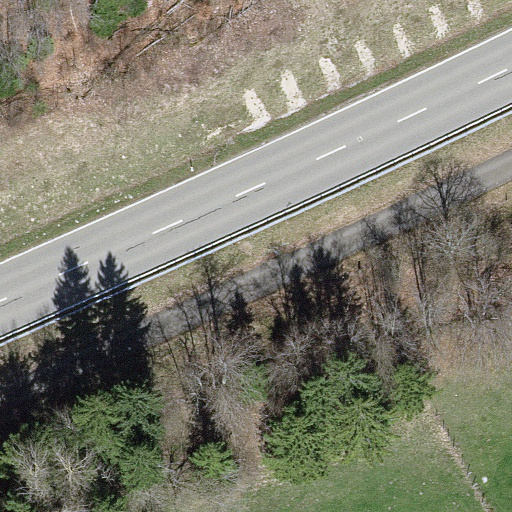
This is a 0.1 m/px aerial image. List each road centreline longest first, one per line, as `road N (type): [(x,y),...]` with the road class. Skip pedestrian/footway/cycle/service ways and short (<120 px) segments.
road 1 (track): [(511,165),(0,406)]
road 2 (primary): [(511,69),(0,300)]
